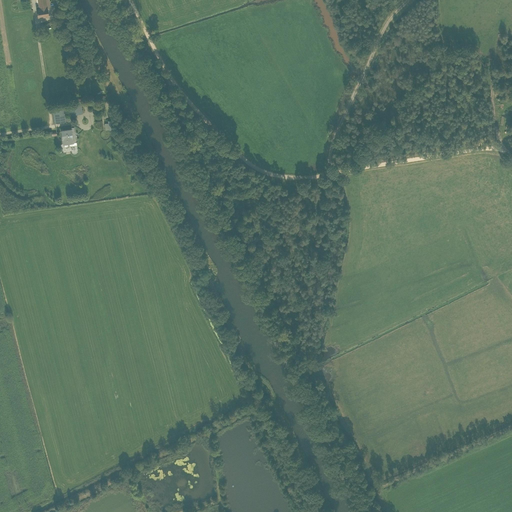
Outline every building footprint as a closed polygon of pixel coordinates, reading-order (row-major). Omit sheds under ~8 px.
[(38,18),(49,17),(47,8),(51,7),(49,0),(37,0),(39,9),(36,9),(38,18)] [(104,104),(103,98),(84,100),(84,106),(94,105),(94,108),(100,107),(100,105),(104,104)] [(74,115),(83,114),(80,101),(68,103),(71,119),(75,119),(74,115)] [(54,124),(66,122),(64,104),(52,106),(54,124)] [(109,131),(113,130),(112,121),(108,121),(108,123),(105,124),(105,130),(109,130),(109,131)] [(70,146),(77,145),(76,139),(75,132),(74,127),(70,128),(71,129),(61,131),(63,144),(64,144),(65,147),(67,147),(68,148),(71,148),(70,146)]
